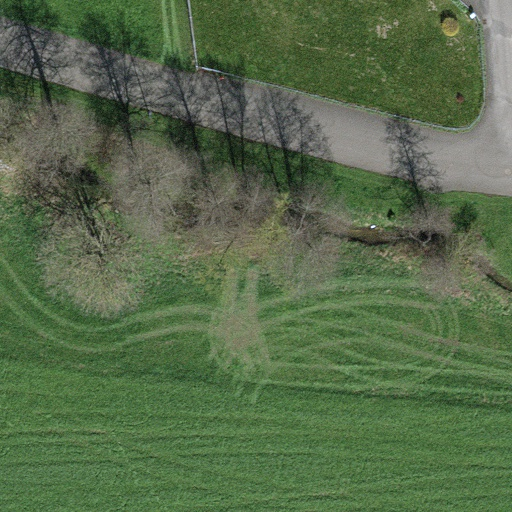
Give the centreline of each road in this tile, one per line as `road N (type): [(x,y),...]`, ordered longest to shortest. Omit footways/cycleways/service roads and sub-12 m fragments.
road 1 (residential): [(0,69),(94,97),(505,174)]
road 2 (residential): [(505,174),(493,0)]
